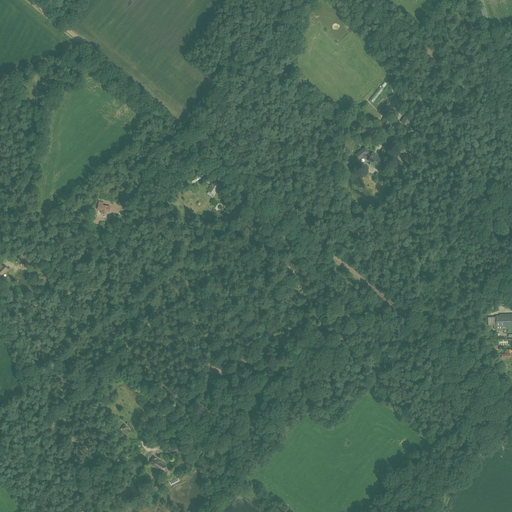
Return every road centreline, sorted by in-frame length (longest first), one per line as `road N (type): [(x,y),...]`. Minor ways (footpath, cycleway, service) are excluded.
road 1 (track): [(30,0),(511,402)]
road 2 (track): [(189,138),(140,174),(78,257),(9,314)]
road 3 (track): [(511,420),(426,447),(360,511)]
road 4 (track): [(402,311),(436,244),(434,216),(409,156)]
road 5 (tertiary): [(511,126),(479,0)]
